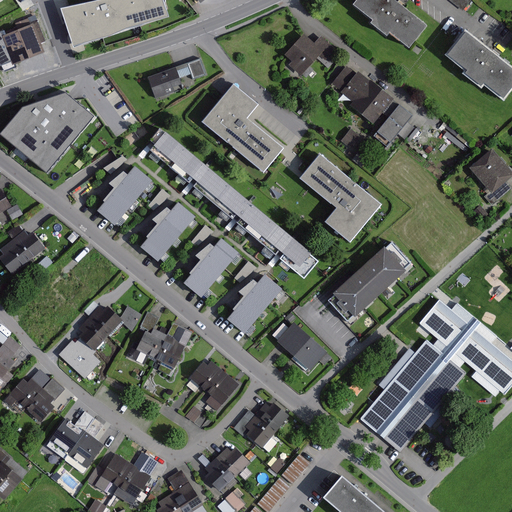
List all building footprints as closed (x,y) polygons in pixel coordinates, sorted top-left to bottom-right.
[(171,15),(166,0),(92,0),(63,6),(76,45),(171,15)] [(375,19),(372,22),(388,35),(391,31),(411,47),(429,25),(397,0),(357,0),(355,3),(375,19)] [(472,0),(452,0),(465,10),(472,0)] [(40,44),(47,41),(39,19),(32,22),(33,25),(40,44)] [(40,44),(33,25),(0,38),(0,45),(2,51),(8,48),(14,62),(43,51),(40,44)] [(484,85),(486,82),(506,98),(511,89),(511,66),(468,31),(450,54),(470,70),(468,72),(484,85)] [(287,55),(295,62),(292,65),(302,74),(303,73),(308,77),(314,69),(310,65),(319,56),(330,67),(342,54),(323,37),(315,45),(305,36),(287,55)] [(196,83),(195,79),(209,74),(203,58),(177,67),(178,69),(182,82),(184,87),(196,83)] [(343,91),(356,102),(353,105),(374,122),(383,112),(392,100),(359,73),(357,74),(348,67),(335,82),(345,90),(343,91)] [(178,69),(151,78),(158,96),(174,91),(172,86),(182,82),(178,69)] [(261,103),(236,83),(205,121),(267,171),(287,147),(250,117),(261,103)] [(21,105),(0,129),(0,133),(45,171),(93,114),(64,90),(21,105)] [(390,118),(401,105),(394,98),(392,100),(383,112),(390,118)] [(415,116),(401,105),(390,118),(380,131),(394,143),(401,134),(410,122),(415,116)] [(410,122),(401,134),(406,138),(416,127),(410,122)] [(152,138),(157,142),(152,148),(191,180),(197,173),(199,175),(207,166),(161,127),(152,138)] [(353,129),(344,140),(353,147),(362,136),(353,129)] [(511,173),(492,150),(471,168),(492,192),(506,179),(511,174),(511,173)] [(385,204),(323,153),(305,175),(303,177),(339,207),(328,221),(353,242),(385,204)] [(137,165),(100,209),(117,223),(154,179),(137,165)] [(240,209),(242,211),(250,202),(207,166),(199,175),(202,177),(196,184),(234,216),(240,209)] [(487,196),(494,205),(511,189),(511,185),(506,179),(492,192),(487,196)] [(0,212),(12,205),(3,189),(0,191),(0,212)] [(180,201),(143,245),(159,259),(197,215),(180,201)] [(281,248),(283,251),(294,238),(250,202),(242,211),(245,213),(239,220),(277,253),(281,248)] [(18,204),(8,210),(13,219),(23,213),(18,204)] [(16,235),(24,227),(19,222),(11,230),(16,235)] [(26,232),(15,240),(30,260),(46,247),(35,233),(30,237),(26,232)] [(222,237),(186,281),(203,295),(239,251),(222,237)] [(305,277),(320,259),(294,238),(283,251),(286,253),(282,257),(305,277)] [(14,272),(30,260),(15,240),(4,249),(8,254),(3,258),(14,272)] [(328,299),(347,320),(410,262),(392,241),(328,299)] [(60,276),(54,284),(52,282),(40,295),(58,311),(85,280),(66,264),(57,274),(60,276)] [(266,273),(229,318),(246,332),(283,287),(266,273)] [(96,300),(87,310),(91,315),(101,305),(96,300)] [(386,389),(362,418),(401,451),(426,421),(432,426),(463,391),(457,386),(468,370),(489,385),(509,360),(490,346),(499,336),(461,305),(450,320),(434,307),(422,321),(415,328),(428,340),(417,353),(411,348),(381,384),(386,389)] [(101,306),(91,317),(110,334),(123,320),(134,330),(143,314),(130,306),(122,318),(109,306),(106,310),(101,306)] [(161,317),(150,311),(143,325),(154,330),(161,317)] [(297,317),(293,313),(288,318),(292,322),(297,317)] [(97,348),(110,334),(91,317),(81,328),(86,332),(83,335),(97,348)] [(194,331),(176,322),(168,336),(186,345),(194,331)] [(320,358),(326,363),(332,356),(294,323),(290,328),(285,323),(274,334),(311,367),(320,358)] [(151,352),(158,356),(168,336),(155,329),(153,334),(150,332),(143,345),(137,343),(131,355),(145,362),(151,352)] [(13,336),(12,337),(3,330),(0,334),(0,338),(6,344),(17,353),(25,345),(13,336)] [(511,335),(510,334),(502,343),(511,351),(511,335)] [(102,361),(94,353),(97,350),(82,336),(77,342),(74,339),(60,353),(86,378),(102,361)] [(186,345),(168,336),(158,356),(176,365),(186,345)] [(17,353),(6,344),(0,351),(0,381),(1,382),(0,383),(0,384),(5,389),(17,375),(10,370),(18,360),(14,357),(17,353)] [(195,377),(210,389),(225,372),(213,362),(209,366),(206,364),(195,377)] [(31,405),(42,391),(55,378),(44,368),(32,382),(29,380),(11,400),(24,412),(31,405)] [(240,384),(225,372),(210,389),(224,402),(240,384)] [(69,388),(57,378),(44,393),(42,391),(31,405),(46,419),(58,405),(56,403),(69,388)] [(267,404),(257,415),(276,431),(289,415),(274,403),(271,407),(267,404)] [(203,411),(196,406),(188,416),(196,421),(203,411)] [(49,445),(68,458),(98,417),(88,410),(77,424),(69,418),(49,445)] [(272,436),(276,431),(257,415),(251,410),(236,428),(247,436),(249,434),(270,451),(278,442),(272,436)] [(107,424),(98,417),(68,458),(86,472),(106,445),(96,438),(107,424)] [(0,488),(10,497),(32,471),(15,457),(14,458),(5,449),(0,454),(0,488)] [(229,449),(219,459),(236,476),(250,462),(238,449),(233,454),(229,449)] [(144,452),(135,467),(118,491),(142,507),(149,496),(141,491),(160,462),(144,452)] [(312,463),(301,454),(284,474),(295,483),(312,463)] [(116,495),(118,491),(135,467),(120,457),(109,473),(100,466),(91,479),(116,495)] [(287,463),(281,458),(273,467),(279,472),(287,463)] [(221,489),(236,476),(219,459),(209,469),(213,473),(209,477),(221,489)] [(179,491),(174,494),(185,511),(191,511),(204,504),(182,471),(171,478),(179,491)] [(387,511),(344,475),(325,497),(342,511),(387,511)] [(270,511),(292,486),(282,477),(259,503),(269,511),(270,511)] [(239,511),(246,504),(235,492),(228,498),(238,509),(239,511)] [(161,511),(185,511),(174,494),(162,502),(165,507),(160,510),(161,511)] [(228,498),(220,505),(226,511),(233,511),(238,509),(228,498)] [(103,511),(107,506),(98,500),(91,510),(94,511),(103,511)]
